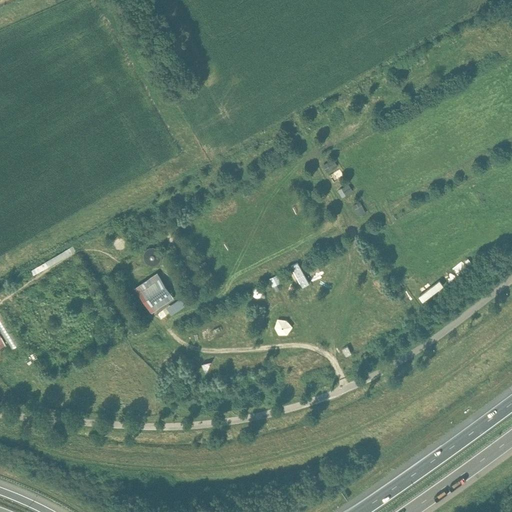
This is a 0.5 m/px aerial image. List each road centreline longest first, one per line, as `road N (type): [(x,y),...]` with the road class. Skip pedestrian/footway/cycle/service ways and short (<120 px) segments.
road 1 (motorway): [(511,402),(359,511)]
road 2 (motorway): [(409,511),(511,437)]
